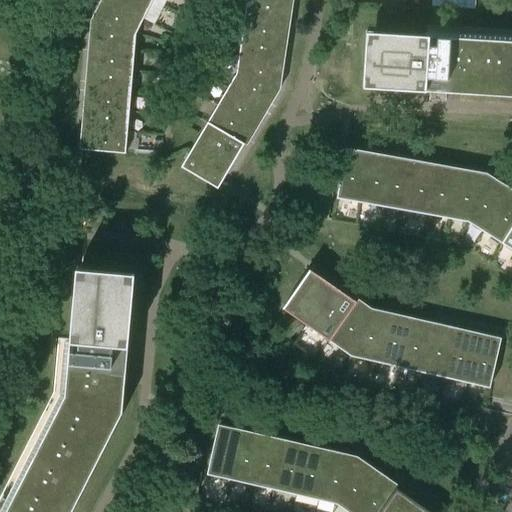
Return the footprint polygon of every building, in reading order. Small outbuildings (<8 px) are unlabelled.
[(105,0),(104,0),(94,22),(135,34),(143,19),(105,0)] [(152,1),(150,0),(105,0),(143,19),(154,25),(163,6),(152,1)] [(272,0),(246,0),(244,16),(286,23),(289,3),(272,0)] [(181,7),(178,13),(184,15),(187,10),(181,7)] [(385,16),(396,17),(397,9),(386,8),(385,16)] [(244,16),(241,37),(283,43),(286,23),(244,16)] [(94,22),(91,47),(134,51),(135,34),(94,22)] [(446,93),(511,97),(511,30),(426,25),(425,36),(366,32),(362,88),(429,92),(429,100),(445,101),(446,93)] [(241,37),(238,57),(280,63),(283,43),(241,37)] [(91,47),(90,68),(132,71),(134,51),(91,47)] [(280,63),(238,57),(236,74),(277,88),(280,63)] [(90,68),(88,88),(131,92),(132,71),(90,68)] [(277,88),(236,74),(227,88),(264,110),(277,88)] [(88,88),(86,108),(129,112),(131,92),(88,88)] [(264,110),(227,88),(217,106),(253,127),(264,110)] [(253,127),(217,106),(206,123),(225,134),(243,145),(253,127)] [(86,108),(85,129),(127,132),(129,112),(86,108)] [(204,170),(225,134),(206,123),(185,159),(196,165),(204,170)] [(127,132),(85,129),(83,150),(125,154),(127,132)] [(222,180),(243,145),(225,134),(204,170),(222,180)] [(160,154),(162,142),(154,141),(153,153),(160,154)] [(360,202),(368,156),(344,152),(336,198),(360,202)] [(382,207),(390,160),(368,156),(360,202),(382,207)] [(404,211),(413,164),(390,160),(382,207),(404,211)] [(427,215),(435,168),(413,164),(404,211),(427,215)] [(449,219),(458,172),(435,168),(427,215),(449,219)] [(467,222),(485,177),(458,172),(449,219),(467,222)] [(483,232),(508,192),(485,177),(467,222),(483,232)] [(511,227),(511,194),(508,192),(483,232),(502,244),(511,227)] [(511,227),(502,244),(511,249),(511,227)] [(70,511),(122,412),(125,368),(134,369),(135,353),(127,352),(134,274),(75,269),(64,396),(4,511),(70,511)] [(355,302),(317,275),(303,295),(341,321),(355,302)] [(341,321),(303,295),(290,314),(309,327),(328,340),(341,321)] [(350,356),(370,312),(355,302),(341,321),(328,340),(350,356)] [(377,362),(388,316),(370,312),(350,356),(377,362)] [(399,367),(410,321),(388,316),(377,362),(399,367)] [(421,372),(432,326),(410,321),(399,367),(421,372)] [(444,377),(454,331),(446,330),(432,326),(421,372),(444,377)] [(466,382),(476,336),(454,331),(444,377),(466,382)] [(489,388),(500,342),(476,336),(466,382),(489,388)] [(229,479),(240,433),(217,428),(206,474),(229,479)] [(252,484),(262,439),(240,433),(229,479),(252,484)] [(274,490),(284,444),(262,439),(252,484),(274,490)] [(296,495),(307,449),(284,444),(274,490),(296,495)] [(318,500),(329,454),(307,449),(296,495),(318,500)] [(336,504),(356,460),(329,454),(318,500),(336,504)] [(347,511),(352,511),(378,476),(356,460),(336,504),(347,511)] [(380,511),(383,508),(397,489),(378,476),(352,511),(380,511)] [(388,511),(429,511),(397,489),(383,508),(388,511)]
